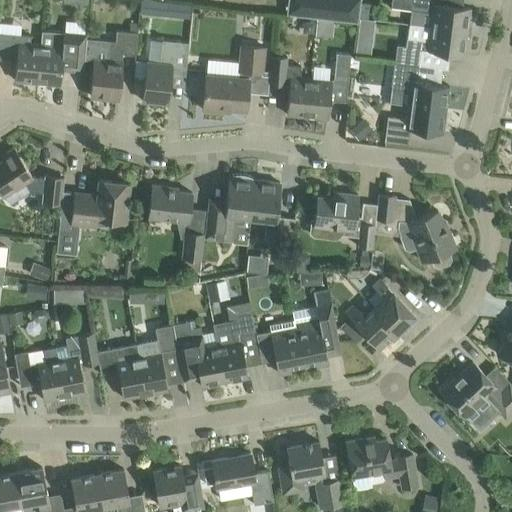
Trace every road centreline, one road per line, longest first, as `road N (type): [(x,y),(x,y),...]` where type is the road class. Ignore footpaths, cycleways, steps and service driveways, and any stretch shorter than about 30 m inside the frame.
road 1 (residential): [(18,113),(128,152),(177,158),(280,151),(425,164),(465,176)]
road 2 (residential): [(0,431),(186,432),(338,405),(396,386)]
road 3 (residential): [(396,386),(429,368),(462,333),(487,288),(492,212),(465,176)]
road 4 (residential): [(465,176),(479,151),(511,19)]
road 5 (residential): [(481,511),(483,479),(396,386)]
